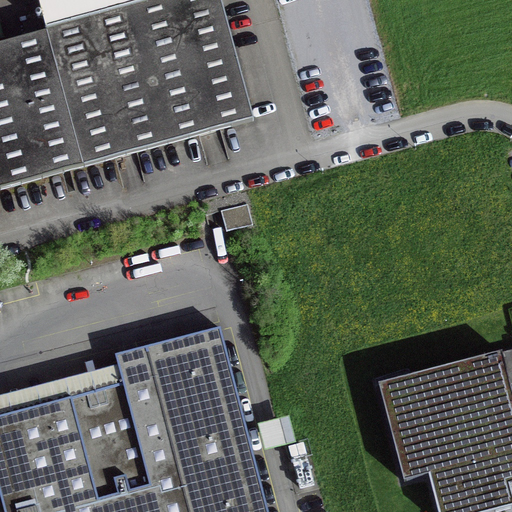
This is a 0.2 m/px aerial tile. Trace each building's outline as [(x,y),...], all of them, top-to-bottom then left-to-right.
[(44,34),(0,46),(0,192),(252,124),(218,0),(36,0),(45,31),(44,31),(45,35),(44,34)] [(253,225),(248,205),(221,212),(226,232),(253,225)] [(124,382),(0,414),(0,491),(5,511),(267,511),(220,327),(116,354),(124,382)] [(511,482),(511,390),(510,384),(511,383),(511,349),(502,352),(501,349),(378,381),(404,480),(428,474),(438,511),(492,511),(511,507),(511,494),(509,483),(511,482)] [(298,490),(312,486),(305,458),(291,461),(298,490)]
